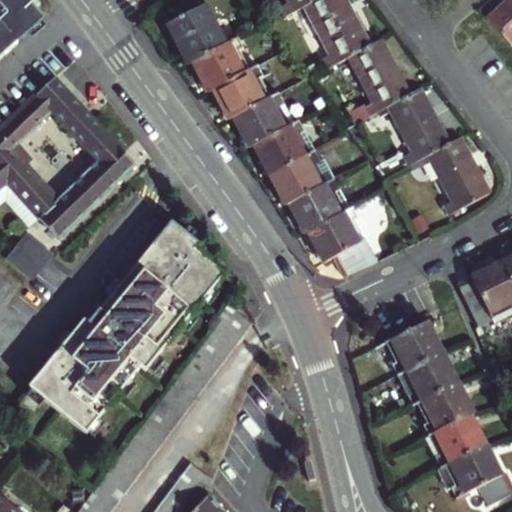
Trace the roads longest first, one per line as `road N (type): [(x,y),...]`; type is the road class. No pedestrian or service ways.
road 1 (tertiary): [(302,317),(249,222),(95,16)]
road 2 (residential): [(302,317),(511,214)]
road 3 (residential): [(395,0),(511,150)]
road 4 (tertiary): [(344,450),(302,317)]
